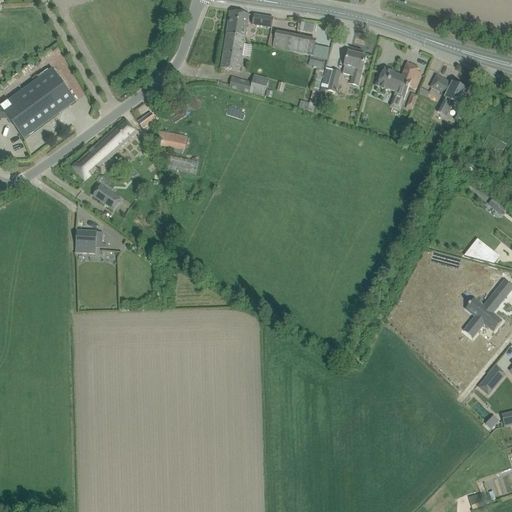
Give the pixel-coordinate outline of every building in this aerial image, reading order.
[(230,12),(226,34),(245,38),(249,15),(230,12)] [(272,29),(274,19),(254,16),(252,26),(272,29)] [(245,38),(226,34),(220,69),(239,72),(242,56),(250,58),(252,46),(244,45),(245,38)] [(316,43),(276,35),(274,49),(313,56),(316,43)] [(345,66),(343,74),(353,76),(351,84),(358,86),(362,70),(366,57),(348,52),(345,66)] [(313,68),(316,69),(315,75),(317,76),(309,103),(300,100),(298,107),(307,110),(307,111),(313,112),(323,70),(321,70),(321,68),(323,69),(324,62),(310,59),(308,65),(314,67),(313,68)] [(417,72),(419,68),(407,63),(402,77),(394,74),(395,72),(384,68),(383,73),(381,73),(376,86),(387,91),(388,90),(395,93),(394,96),(404,100),(409,87),(415,90),(422,73),(417,72)] [(0,108),(24,140),(76,102),(53,69),(0,108)] [(337,85),(340,73),(333,71),(329,83),(327,91),(335,93),(337,85)] [(250,93),(264,97),(269,79),(254,75),(251,83),(232,78),(230,85),(218,82),(217,85),(250,94),(250,93)] [(461,106),(468,91),(452,83),(452,84),(437,76),(431,88),(442,94),(444,91),(447,93),(437,112),(444,116),(452,102),(453,103),(454,106),(458,108),(461,106)] [(277,91),(283,93),(285,84),(279,82),(277,91)] [(411,94),(406,107),(413,109),(418,97),(411,94)] [(166,111),(171,117),(179,111),(175,105),(166,111)] [(460,112),(454,121),(462,125),(467,116),(460,112)] [(138,123),(142,129),(156,120),(151,113),(138,123)] [(72,167),(85,181),(137,134),(124,120),(72,167)] [(156,144),(186,150),(188,138),(159,132),(156,144)] [(172,170),(197,175),(199,161),(174,156),(172,170)] [(121,200),(100,186),(93,196),(113,210),(121,200)] [(492,200),(488,205),(501,215),(505,210),(492,200)] [(511,230),(508,227),(494,243),(503,251),(511,240),(511,230)] [(76,242),(75,253),(94,254),(95,254),(96,247),(105,248),(106,244),(102,244),(102,233),(77,232),(76,242)] [(475,299),(466,310),(475,317),(468,325),(478,333),(485,325),(494,332),(503,321),(493,314),(511,290),(511,286),(505,281),(484,306),(475,299)] [(496,383),(488,377),(479,388),(487,394),(496,383)] [(470,395),(461,406),(480,423),(489,413),(470,395)] [(511,413),(502,416),(504,426),(511,424),(511,413)] [(468,497),(472,509),(484,506),(481,494),(468,497)]
